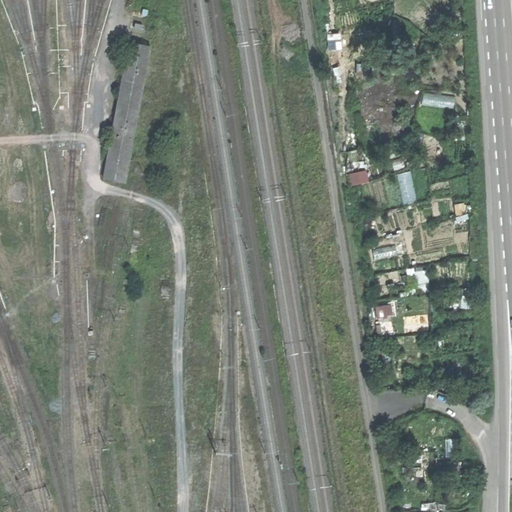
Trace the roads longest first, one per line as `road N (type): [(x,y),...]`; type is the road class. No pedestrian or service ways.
road 1 (trunk): [(511,316),(503,333),(503,511)]
road 2 (trunk): [(497,0),(511,172)]
